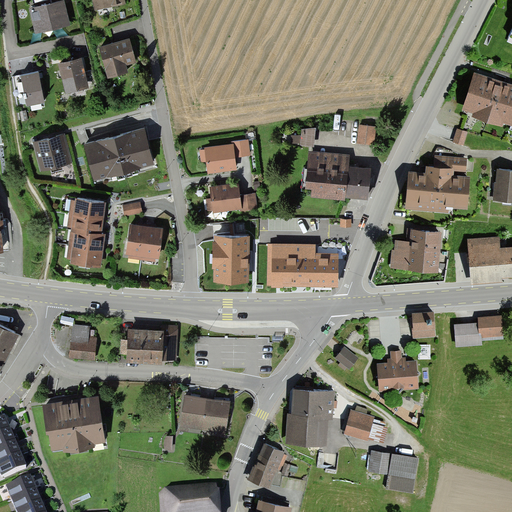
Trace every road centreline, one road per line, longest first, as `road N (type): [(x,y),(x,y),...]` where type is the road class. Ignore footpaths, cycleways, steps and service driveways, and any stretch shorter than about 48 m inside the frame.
road 1 (unclassified): [(481,0),(392,177),(340,306)]
road 2 (residential): [(143,0),(188,239),(190,308)]
road 3 (residential): [(40,337),(66,366),(214,376),(275,390)]
road 4 (tertiary): [(511,292),(340,306)]
road 5 (tertiary): [(340,306),(190,308)]
road 6 (tertiary): [(190,308),(48,296)]
road 7 (unclassified): [(275,390),(226,511)]
